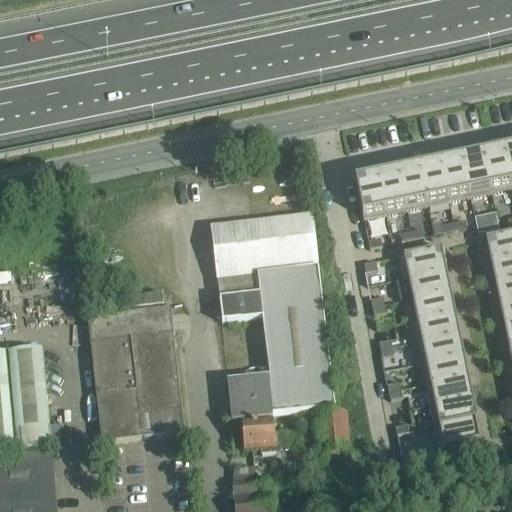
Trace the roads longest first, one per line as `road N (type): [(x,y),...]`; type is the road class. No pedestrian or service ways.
road 1 (motorway): [(0,104),(511,0)]
road 2 (secondary): [(0,182),(319,116)]
road 3 (residential): [(330,172),(390,477)]
road 4 (motorway): [(266,0),(0,54)]
road 5 (unknown): [(106,238),(133,270),(191,310),(190,231),(197,219),(255,206)]
road 6 (residential): [(214,511),(191,310)]
road 7 (secondary): [(319,116),(511,77)]
road 8 (residential): [(330,172),(511,131)]
road 9 (unclassified): [(86,511),(69,360)]
